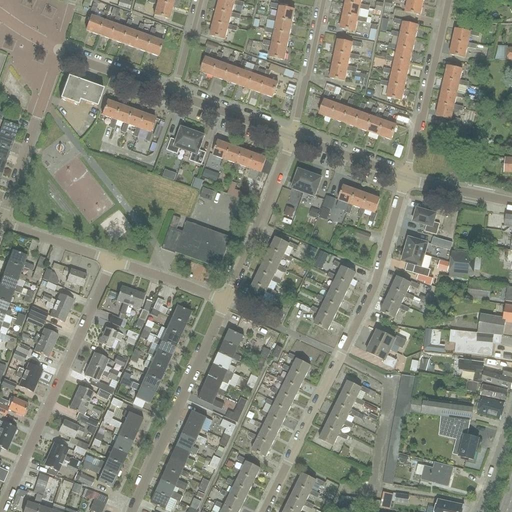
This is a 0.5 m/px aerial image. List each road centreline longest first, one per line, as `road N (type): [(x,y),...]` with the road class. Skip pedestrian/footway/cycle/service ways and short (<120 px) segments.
road 1 (residential): [(263,511),(379,272),(404,178)]
road 2 (residential): [(0,511),(108,261)]
road 3 (residential): [(130,511),(223,301)]
road 4 (residential): [(404,178),(447,0)]
road 5 (residential): [(223,301),(293,136)]
road 6 (residential): [(1,220),(55,51)]
road 7 (residential): [(293,136),(322,0)]
road 8 (residential): [(293,136),(170,93)]
road 9 (residential): [(170,93),(55,51)]
road 10 (residential): [(223,301),(108,261)]
